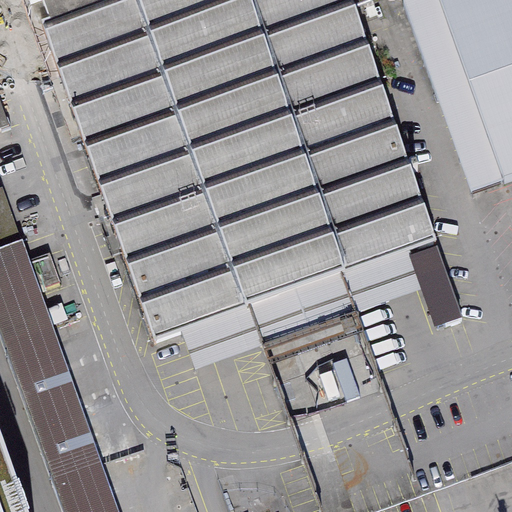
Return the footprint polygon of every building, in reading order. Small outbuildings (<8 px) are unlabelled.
[(56,0),(42,5),(50,26),(42,29),(76,124),(154,345),(430,248),(436,246),(352,7),(350,8),(347,0),(56,0)] [(511,0),(406,0),(465,189),(511,174),(511,0)] [(0,129),(8,127),(0,100),(0,129)] [(0,244),(18,238),(0,186),(0,244)] [(30,238),(0,246),(0,293),(59,511),(117,511),(104,461),(134,453),(117,388),(74,400),(30,238)] [(20,511),(0,453),(0,511),(20,511)] [(237,505),(239,511),(284,511),(280,500),(268,504),(265,496),(237,505)]
